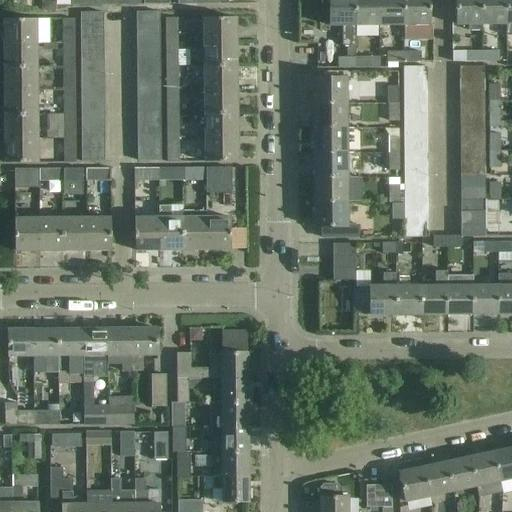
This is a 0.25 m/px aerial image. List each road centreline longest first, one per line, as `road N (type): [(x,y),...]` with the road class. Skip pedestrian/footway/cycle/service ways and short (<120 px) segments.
road 1 (residential): [(276,294),(276,0)]
road 2 (residential): [(0,295),(276,294)]
road 3 (residential): [(277,476),(511,425)]
road 4 (residential): [(274,351),(511,352)]
road 5 (residential): [(277,476),(274,351)]
